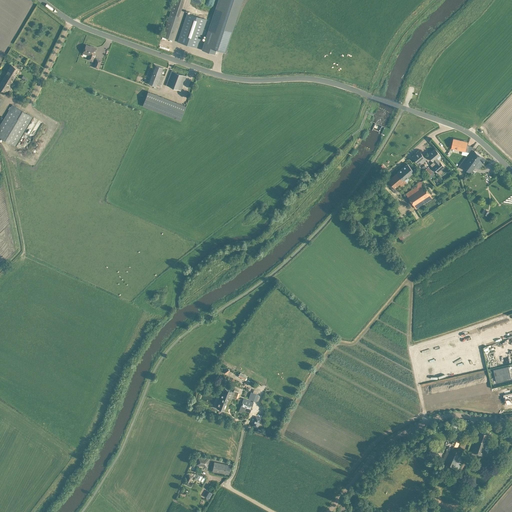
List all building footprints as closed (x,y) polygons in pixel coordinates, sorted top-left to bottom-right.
[(174,0),(162,36),(172,40),(180,17),(179,17),(184,0),(174,0)] [(217,0),(201,49),(215,54),(216,49),(224,52),(241,0),(217,0)] [(177,41),(197,48),(206,20),(187,14),(177,41)] [(87,59),(92,61),(97,48),(90,46),(86,45),(83,53),(89,55),(87,59)] [(0,83),(0,88),(7,93),(13,82),(12,81),(19,69),(12,64),(0,83)] [(155,64),(148,82),(160,87),(164,76),(160,75),(163,68),(155,64)] [(171,71),(166,85),(181,90),(186,76),(171,71)] [(148,91),(142,105),(180,120),(186,106),(148,91)] [(12,104),(0,124),(0,137),(15,146),(32,117),(12,104)] [(37,134),(32,148),(36,150),(42,136),(37,134)] [(466,151),(469,152),(473,147),(467,144),(468,142),(454,138),(451,148),(466,151)] [(440,161),(438,160),(440,158),(441,157),(441,156),(440,155),(435,149),(427,155),(432,161),(433,161),(436,164),(432,167),(437,173),(444,166),(440,161)] [(419,165),(426,159),(420,151),(412,158),(419,165)] [(476,166),(479,169),(486,159),(483,157),(475,151),(463,167),(471,173),(476,166)] [(407,177),(414,171),(407,164),(388,180),(394,188),(399,184),(401,186),(409,179),(407,177)] [(428,166),(427,167),(425,165),(421,168),(428,176),(433,172),(428,166)] [(414,192),(407,196),(416,208),(426,202),(432,197),(421,181),(415,185),(416,186),(415,187),(412,189),(414,192)] [(509,366),(493,370),(496,382),(511,378),(509,366)] [(246,378),(247,376),(241,372),(240,374),(239,376),(242,378),(242,379),(243,379),(246,380),(247,378),(246,378)] [(234,390),(233,392),(224,388),(222,394),(228,396),(230,397),(229,398),(232,399),(232,398),(236,399),(242,402),(243,402),(247,404),(251,405),(253,402),(244,399),(243,400),(241,399),(236,398),(239,392),(234,390)] [(260,395),(258,395),(258,394),(250,392),(248,399),(256,402),(256,401),(257,401),(260,395)] [(228,396),(222,394),(218,405),(217,407),(227,411),(232,399),(229,398),(230,397),(228,396)] [(242,402),(240,408),(250,412),(252,405),(251,405),(247,404),(243,402),(242,402)] [(457,432),(451,444),(458,447),(463,435),(460,434),(461,432),(462,428),(452,424),(452,425),(453,426),(452,428),(458,430),(457,433),(457,432)] [(477,439),(473,452),(482,455),(487,442),(486,442),(489,434),(481,431),(478,439),(477,439)] [(442,460),(441,462),(459,469),(465,454),(448,446),(445,453),(442,460)] [(197,457),(196,464),(207,466),(209,459),(197,457)] [(222,463),(215,462),(214,467),(211,466),(210,470),(212,470),(212,471),(219,472),(229,474),(231,465),(222,463)] [(206,498),(211,501),(215,494),(210,491),(206,498)]
